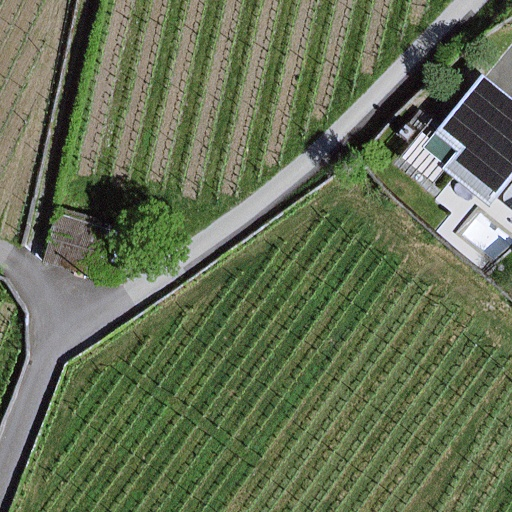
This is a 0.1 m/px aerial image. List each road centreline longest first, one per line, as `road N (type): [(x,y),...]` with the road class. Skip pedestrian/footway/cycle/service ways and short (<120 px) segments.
road 1 (unclassified): [(0,476),(56,323),(163,274),(291,189),(477,0)]
road 2 (track): [(30,273),(85,0)]
